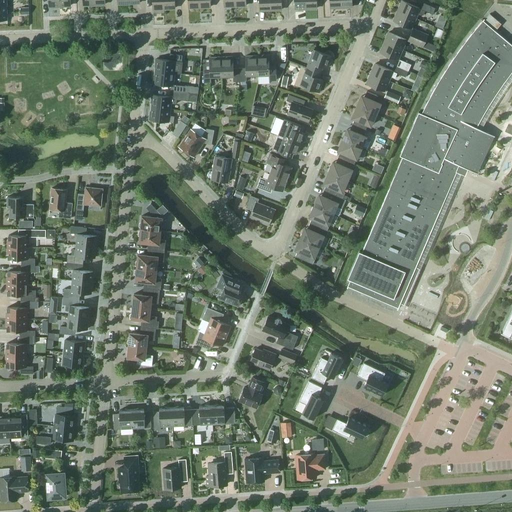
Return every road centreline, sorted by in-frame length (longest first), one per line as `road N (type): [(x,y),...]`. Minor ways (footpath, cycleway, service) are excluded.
road 1 (residential): [(106,382),(132,136)]
road 2 (residential): [(271,248),(366,27)]
road 3 (residential): [(142,34),(366,27)]
road 4 (unclassified): [(461,355),(327,293),(271,248)]
road 5 (residential): [(106,382),(226,375),(258,298)]
road 6 (unclassified): [(271,248),(238,230),(160,148),(132,136)]
road 7 (unclassified): [(415,503),(413,458),(461,355)]
road 8 (residential): [(0,40),(142,34)]
road 9 (residential): [(92,511),(106,382)]
road 10 (unclassified): [(464,347),(511,232)]
